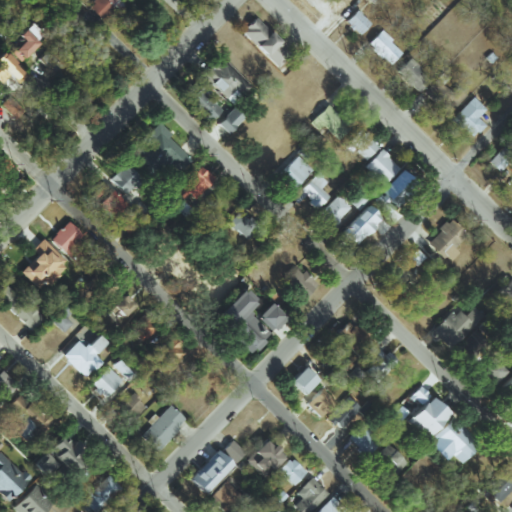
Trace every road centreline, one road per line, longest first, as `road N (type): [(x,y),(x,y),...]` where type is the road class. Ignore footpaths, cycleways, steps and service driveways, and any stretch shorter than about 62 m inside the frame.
road 1 (residential): [(128,511),(511,114)]
road 2 (residential): [(150,87),(511,442)]
road 3 (residential): [(54,189),(384,511)]
road 4 (residential): [(0,243),(233,0)]
road 5 (residential): [(271,0),(511,233)]
road 6 (residential): [(0,335),(181,511)]
